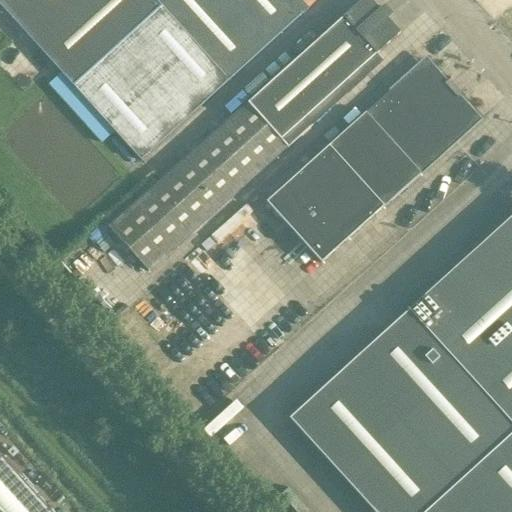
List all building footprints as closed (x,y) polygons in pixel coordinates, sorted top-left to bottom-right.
[(299,13),(287,0),(0,0),(0,5),(60,72),(46,84),(99,147),(115,133),(139,159),(299,13)] [(369,0),(363,0),(109,228),(149,273),(287,148),(313,126),(306,119),(400,34),(387,20),(392,16),(384,8),(380,12),(369,0)] [(421,60),(266,200),(320,261),(476,121),(421,60)] [(245,206),(213,235),(241,265),(279,229),(259,207),(252,213),(245,206)] [(374,511),(423,511),(511,431),(511,215),(379,337),(320,392),(290,419),(374,511)] [(253,333),(232,351),(245,367),(266,349),(253,333)] [(511,511),(511,431),(423,511),(511,511)] [(0,511),(49,511),(0,456),(0,511)]
